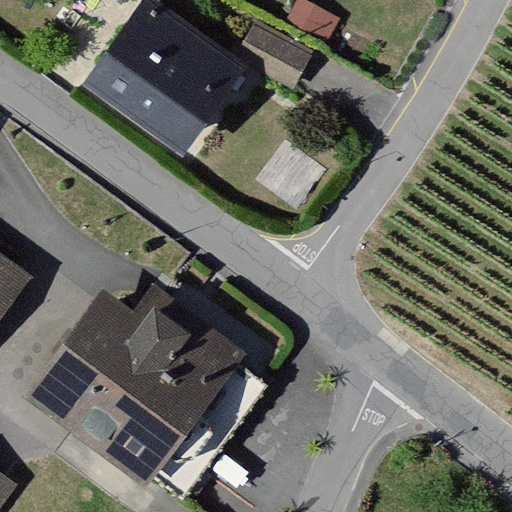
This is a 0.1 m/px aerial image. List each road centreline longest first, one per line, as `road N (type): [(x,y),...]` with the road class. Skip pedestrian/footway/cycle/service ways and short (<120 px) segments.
road 1 (residential): [(0,75),(297,290)]
road 2 (residential): [(297,290),(370,197),(488,0)]
road 3 (residential): [(324,511),(343,452),(389,363)]
road 4 (residential): [(389,363),(511,461)]
